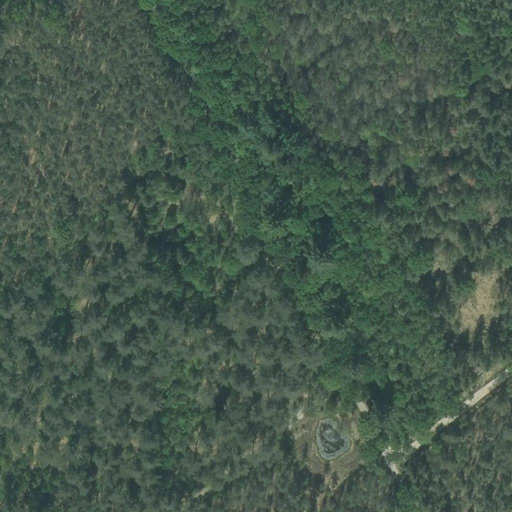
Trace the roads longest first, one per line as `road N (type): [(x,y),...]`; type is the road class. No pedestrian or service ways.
road 1 (unclassified): [(415,511),(150,0)]
road 2 (track): [(347,378),(187,511)]
